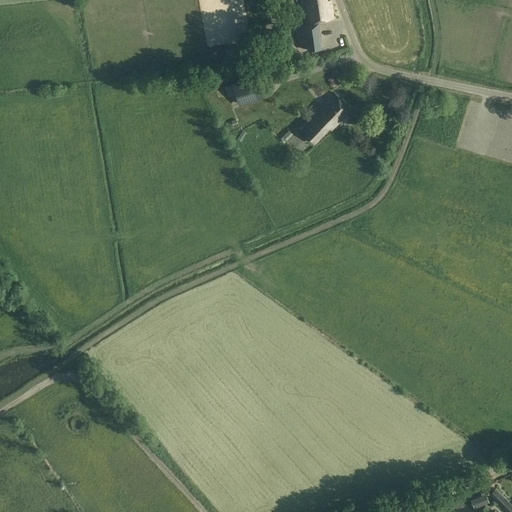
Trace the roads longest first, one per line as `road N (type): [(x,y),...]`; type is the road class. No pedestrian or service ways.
road 1 (track): [(429,78),(399,161),(373,201),(154,300),(59,378)]
road 2 (track): [(245,260),(233,254),(150,291),(65,347),(0,361)]
road 3 (track): [(0,412),(47,382),(81,381),(204,511)]
road 4 (unclassified): [(511,96),(360,62),(339,0)]
